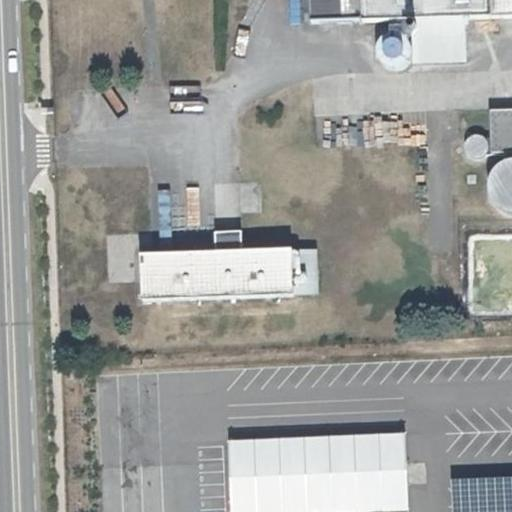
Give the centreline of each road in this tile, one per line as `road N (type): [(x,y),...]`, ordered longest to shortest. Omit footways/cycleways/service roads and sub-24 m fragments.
road 1 (secondary): [(0,89),(11,385)]
road 2 (secondary): [(11,385),(16,511)]
